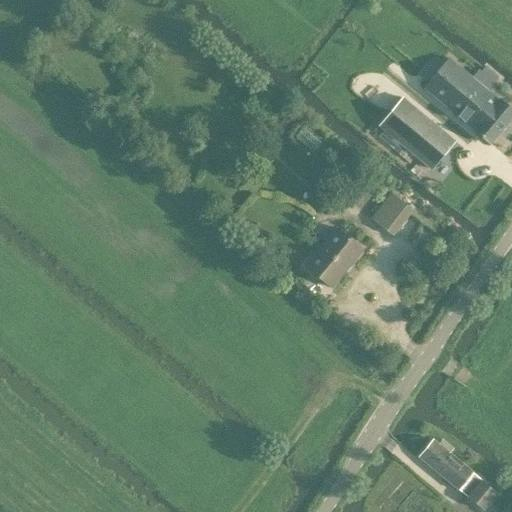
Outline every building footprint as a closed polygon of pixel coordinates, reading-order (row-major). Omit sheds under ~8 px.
[(499,100),(488,90),(498,79),(484,68),(474,79),(449,58),(423,88),(474,130),(473,130),(490,144),(511,117),(511,110),(499,99),(499,100)] [(402,98),(379,126),(410,151),(405,156),(411,161),(415,156),(432,169),(455,141),(402,98)] [(389,196),(370,221),(390,236),(409,212),(389,196)] [(308,268),(333,288),(364,250),(339,229),(308,268)] [(433,440),(418,457),(483,510),(497,493),(448,453),(452,449),(442,440),(438,444),(433,440)]
